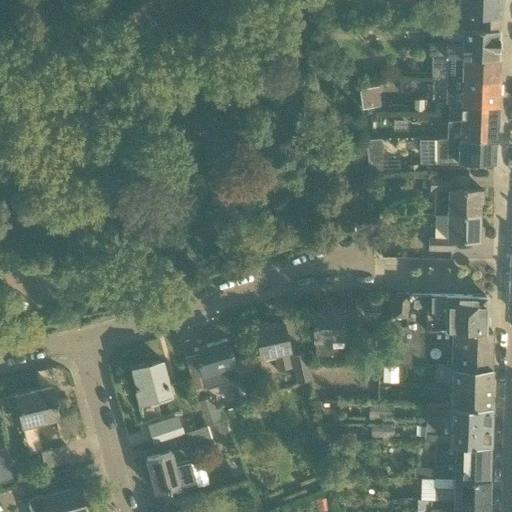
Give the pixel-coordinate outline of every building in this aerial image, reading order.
[(457,0),(456,27),(498,28),(498,15),(501,15),(501,0),(457,0)] [(498,36),(498,28),(456,27),(446,26),(446,42),(421,42),(421,55),(431,55),(499,57),(499,56),(497,56),(497,47),(500,45),(500,39),(498,36)] [(462,77),(462,78),(498,79),(499,57),(431,55),(431,76),(462,77)] [(497,105),(498,79),(462,78),(461,104),(497,105)] [(496,140),(497,105),(461,104),(461,107),(450,107),(449,121),(448,138),(450,138),(496,140)] [(496,140),(450,138),(448,138),(438,138),(438,163),(459,161),(495,163),(496,140)] [(381,139),(365,140),(369,175),(382,175),(381,139)] [(482,190),(462,190),(454,189),(454,179),(430,178),(429,190),(433,190),(433,214),(435,214),(447,214),(480,215),(480,200),(482,200),(482,190)] [(480,215),(447,214),(435,214),(434,238),(429,238),(429,250),(453,250),(453,240),(459,240),(479,240),(480,215)] [(485,300),(485,296),(430,294),(430,295),(408,294),(394,293),(394,318),(406,318),(406,328),(406,329),(429,330),(453,331),(492,331),(484,331),(484,329),(486,329),(486,324),(488,324),(488,318),(488,317),(487,317),(487,300),(485,300)] [(343,336),(357,334),(356,313),(342,314),(341,310),(312,312),(314,340),(316,356),(333,354),(332,339),(344,338),(343,336)] [(290,367),(287,351),(289,350),(283,322),(254,329),(261,357),(274,354),(278,370),(290,367)] [(406,329),(406,328),(394,328),(392,366),(397,366),(426,367),(426,366),(427,342),(453,343),(452,356),(451,367),(491,367),(492,331),(453,331),(429,330),(406,329)] [(239,378),(235,364),(227,339),(194,349),(206,388),(239,378)] [(298,383),(310,379),(304,354),(292,357),(298,383)] [(130,367),(132,373),(135,386),(140,404),(171,396),(161,360),(148,363),(130,367)] [(397,366),(392,366),(382,366),(382,383),(397,383),(397,366)] [(451,404),(490,405),(491,367),(451,367),(451,404)] [(45,466),(53,464),(70,460),(66,444),(61,445),(52,407),(57,406),(52,387),(15,396),(22,426),(36,422),(43,450),(41,450),(45,466)] [(198,401),(206,426),(226,419),(222,407),(216,409),(212,397),(198,401)] [(490,405),(451,404),(426,404),(425,442),(436,442),(450,443),(456,443),(489,444),(490,405)] [(369,418),(379,418),(380,405),(369,405),(369,418)] [(380,405),(379,418),(391,418),(391,405),(380,405)] [(226,419),(206,426),(211,438),(230,431),(226,419)] [(154,443),(179,435),(183,434),(178,420),(150,430),(154,443)] [(211,438),(206,426),(186,433),(190,446),(193,455),(193,454),(214,447),(211,438)] [(450,443),(436,442),(434,479),(455,479),(488,479),(489,444),(456,443),(450,443)] [(0,449),(0,482),(12,480),(9,467),(5,448),(3,449),(0,449)] [(189,460),(174,464),(171,451),(146,458),(155,493),(170,489),(180,486),(195,482),(189,460)] [(357,499),(358,477),(343,476),(341,498),(357,499)] [(454,500),(488,501),(488,479),(455,479),(454,488),(435,488),(435,500),(454,500)] [(27,500),(30,511),(86,511),(79,486),(43,496),(42,495),(27,500)] [(487,511),(488,501),(454,500),(454,509),(430,509),(430,511),(415,511),(414,511),(487,511)]
